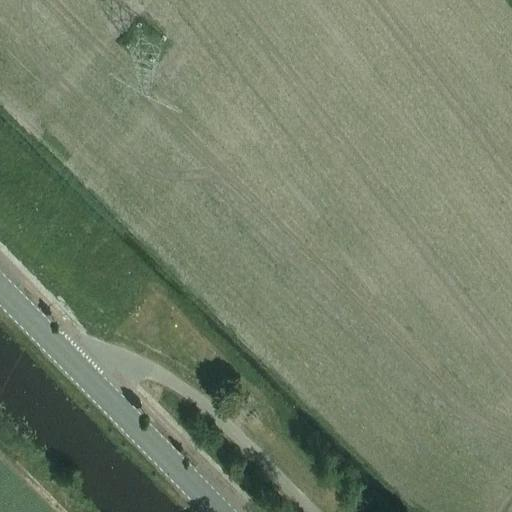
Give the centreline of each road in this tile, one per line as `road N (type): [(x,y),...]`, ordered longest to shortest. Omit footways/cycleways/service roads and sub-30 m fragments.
road 1 (unclassified): [(73,367),(95,358),(181,387),(311,511)]
road 2 (secondary): [(216,511),(73,367)]
